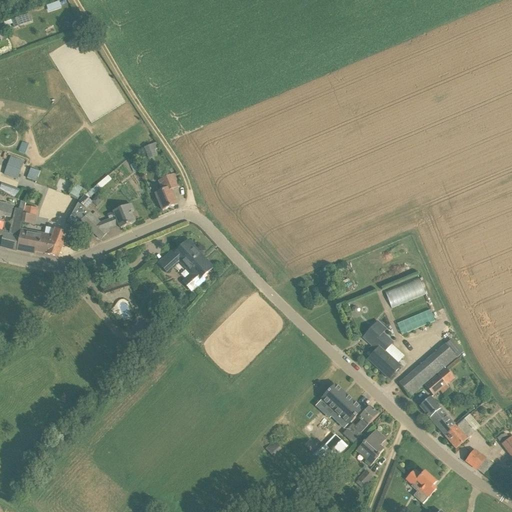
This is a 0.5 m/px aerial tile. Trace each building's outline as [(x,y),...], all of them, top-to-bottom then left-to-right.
[(61,0),(48,5),(51,12),(63,7),(61,0)] [(33,22),(29,14),(11,20),(14,28),(33,22)] [(27,153),(30,144),(23,142),(20,151),(27,153)] [(152,143),(145,146),(145,156),(155,152),(152,143)] [(7,168),(4,175),(18,180),(20,173),(24,162),(11,157),(7,168)] [(38,181),(42,171),(32,167),(28,178),(38,181)] [(172,191),(179,187),(174,175),(159,181),(163,191),(155,194),(163,211),(178,205),(172,191)] [(0,188),(0,189),(18,197),(20,190),(2,183),(0,188)] [(76,185),(71,194),(69,196),(77,201),(84,189),(76,185)] [(134,212),(131,204),(114,212),(107,215),(109,220),(101,223),(89,213),(86,209),(92,203),(85,196),(79,203),(68,222),(73,224),(77,227),(81,221),(101,240),(110,231),(107,229),(119,224),(121,229),(135,223),(131,213),(134,212)] [(23,215),(24,211),(19,210),(15,209),(10,233),(0,230),(0,224),(2,216),(11,218),(14,206),(0,203),(0,240),(2,241),(0,248),(17,252),(17,251),(17,252),(20,235),(21,231),(20,230),(22,223),(23,215)] [(22,223),(34,225),(36,216),(38,209),(25,207),(24,211),(23,215),(22,223)] [(42,253),(47,235),(22,229),(21,231),(20,235),(17,252),(35,255),(35,252),(42,253)] [(68,234),(55,229),(53,236),(47,235),(42,253),(45,254),(59,257),(68,234)] [(188,241),(176,253),(174,250),(159,264),(167,272),(182,259),(197,276),(187,286),(192,292),(205,280),(202,278),(211,270),(201,259),(203,258),(188,241)] [(125,277),(102,284),(106,294),(129,287),(125,277)] [(391,307),(427,295),(421,278),(385,290),(391,307)] [(397,325),(402,336),(435,322),(430,311),(397,325)] [(378,322),(363,338),(377,351),(380,347),(385,352),(393,343),(383,334),(386,330),(378,322)] [(158,333),(149,324),(134,339),(143,348),(158,333)] [(457,358),(463,353),(452,340),(446,345),(400,384),(411,397),(457,358)] [(401,367),(385,352),(380,347),(377,351),(368,360),(389,379),(401,367)] [(446,370),(426,387),(434,397),(440,391),(443,394),(450,389),(447,386),(454,379),(446,370)] [(331,390),(318,403),(345,428),(358,415),(331,390)] [(446,438),(457,428),(456,427),(444,412),(431,397),(420,407),(446,438)] [(308,406),(296,419),(305,427),(317,414),(308,406)] [(361,434),(369,425),(379,415),(370,407),(359,418),(362,421),(356,427),(353,424),(343,435),(354,445),(363,436),(361,434)] [(475,433),(474,431),(480,427),(470,416),(456,427),(457,428),(446,438),(456,449),(468,439),(467,439),(475,433)] [(380,447),(386,440),(376,431),(365,443),(365,442),(358,450),(368,459),(366,462),(371,467),(380,456),(384,451),(380,447)] [(511,437),(510,439),(505,433),(503,435),(502,435),(498,438),(503,445),(511,456),(511,437)] [(346,446),(336,437),(317,457),(327,466),(346,446)] [(282,449),(275,441),(266,449),(273,457),(282,449)] [(474,451),(466,462),(484,475),(492,464),(474,451)] [(501,488),(505,483),(490,470),(486,474),(501,488)] [(424,504),(427,500),(432,494),(429,491),(437,482),(425,472),(421,476),(415,471),(407,480),(413,485),(412,487),(418,492),(415,496),(424,504)] [(373,477),(367,472),(359,481),(365,486),(373,477)]
